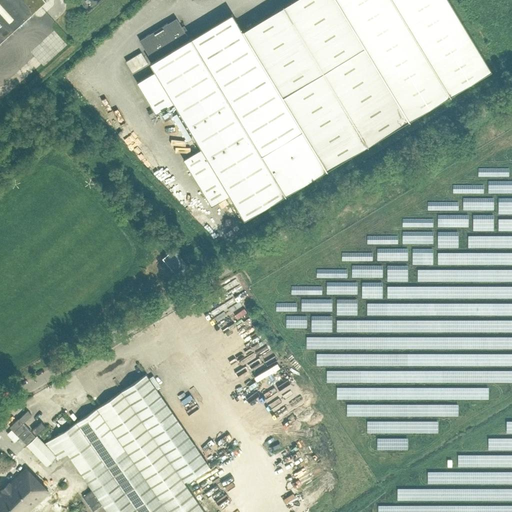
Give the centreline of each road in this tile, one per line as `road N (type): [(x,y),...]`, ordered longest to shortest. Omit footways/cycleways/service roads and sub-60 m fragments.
road 1 (unclassified): [(0,405),(511,95)]
road 2 (unknown): [(131,326),(234,484),(243,511)]
